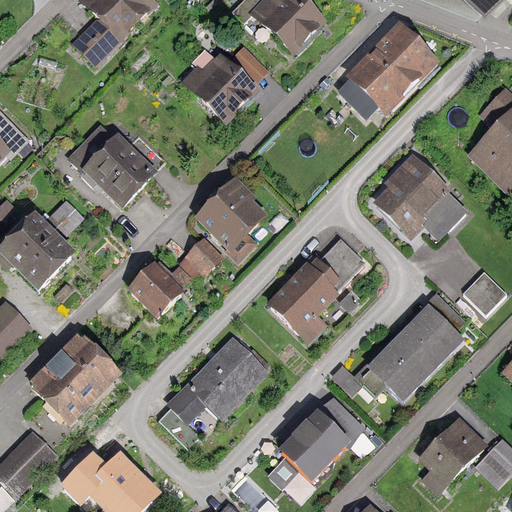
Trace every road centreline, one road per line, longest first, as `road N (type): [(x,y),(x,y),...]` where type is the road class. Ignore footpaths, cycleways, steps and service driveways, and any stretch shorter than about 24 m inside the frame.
road 1 (residential): [(351,176),(137,398),(137,429),(196,480),(221,479),(390,298),(395,262),(359,220)]
road 2 (residential): [(379,3),(0,387)]
road 3 (residential): [(511,332),(332,511)]
road 4 (residential): [(483,43),(351,176)]
